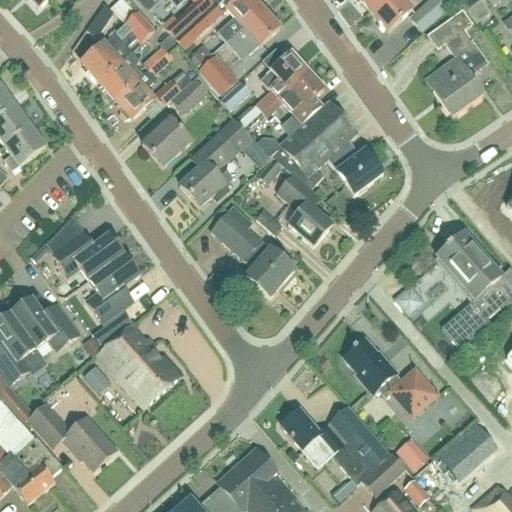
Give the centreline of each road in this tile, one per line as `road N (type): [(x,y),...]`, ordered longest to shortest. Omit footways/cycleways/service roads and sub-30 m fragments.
road 1 (residential): [(259,388),(84,138)]
road 2 (residential): [(259,388),(434,184)]
road 3 (residential): [(434,184),(302,0)]
road 4 (residential): [(129,511),(238,416)]
road 5 (residential): [(84,138),(0,30)]
road 6 (residential): [(324,511),(238,416)]
road 7 (residential): [(0,229),(84,138)]
